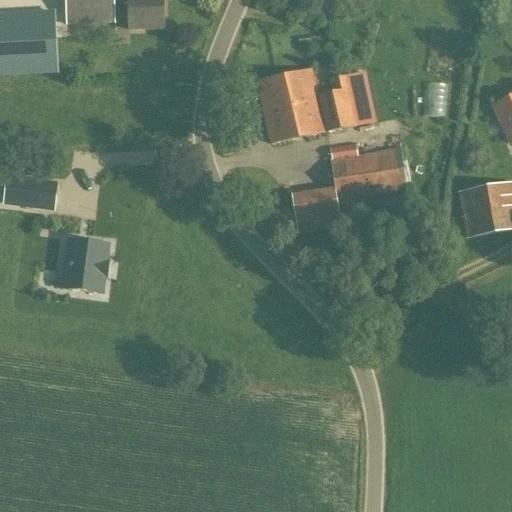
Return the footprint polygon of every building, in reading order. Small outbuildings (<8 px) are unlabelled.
[(65,0),(67,27),(115,26),(115,20),(129,20),(129,31),(164,30),(162,0),(117,0),(115,0),(114,0),(65,0)] [(53,14),(0,16),(0,76),(54,74),(57,74),(53,14)] [(332,94),(317,97),(312,72),(257,84),(272,146),(326,134),(355,128),(344,77),(329,81),(332,94)] [(511,99),(494,108),(511,144),(511,99)] [(291,197),(297,237),(341,230),(339,216),(356,214),(354,204),(408,194),(400,150),(358,158),(356,147),(330,152),(332,164),(331,164),(334,191),(291,197)] [(34,208),(37,184),(6,180),(3,204),(34,208)] [(511,184),(459,194),(467,240),(511,232),(511,184)] [(63,292),(65,292),(69,293),(103,297),(103,295),(105,280),(107,280),(107,278),(108,267),(109,267),(109,265),(107,265),(109,249),(109,250),(109,248),(70,243),(69,245),(70,245),(66,275),(64,290),(63,292)]
